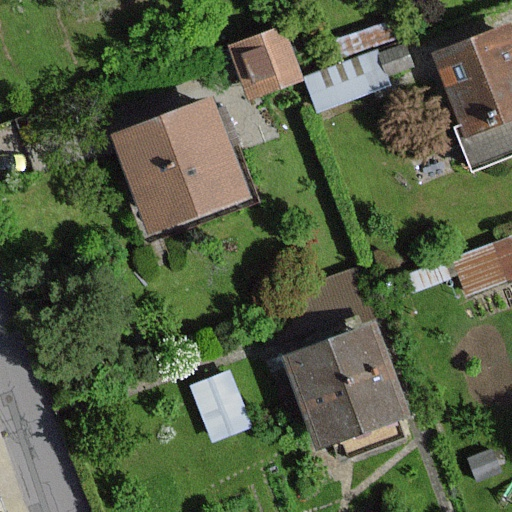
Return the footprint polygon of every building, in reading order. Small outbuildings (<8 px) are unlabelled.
[(233,46),(251,94),(301,76),(284,28),(233,46)] [(511,29),(511,28),(442,53),(481,162),(511,150),(511,29)] [(118,135),(152,226),(247,191),(234,157),(213,100),(188,109),(166,117),(118,135)] [(511,272),(511,244),(510,238),(456,259),(467,290),(511,272)] [(292,339),(372,315),(357,264),(277,288),(292,339)] [(377,327),(292,356),(323,441),(407,411),(377,327)]
